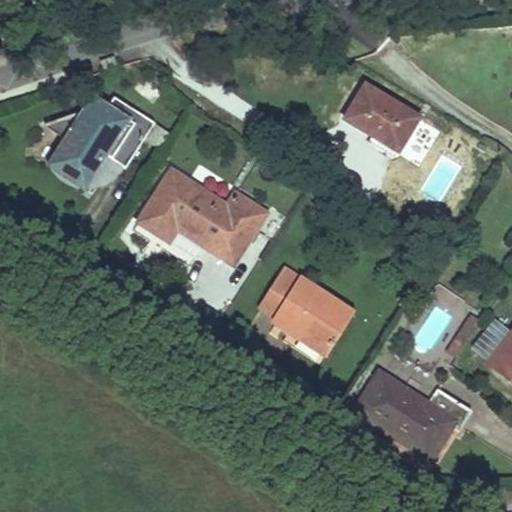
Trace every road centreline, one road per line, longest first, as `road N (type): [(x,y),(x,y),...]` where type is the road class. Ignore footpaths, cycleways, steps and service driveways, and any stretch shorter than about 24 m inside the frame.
road 1 (unclassified): [(0,240),(453,511)]
road 2 (unclassified): [(0,79),(167,23),(268,0)]
road 3 (unknown): [(167,23),(310,149),(340,155),(387,144)]
